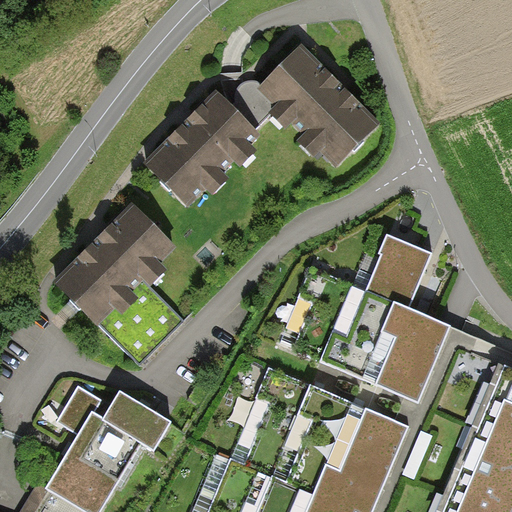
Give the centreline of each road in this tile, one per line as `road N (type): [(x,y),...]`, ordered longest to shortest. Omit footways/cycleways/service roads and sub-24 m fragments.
road 1 (residential): [(424,160),(288,238),(153,377),(136,384),(57,356),(15,429)]
road 2 (tertiary): [(203,0),(0,246)]
road 3 (residential): [(511,318),(424,160)]
road 4 (residential): [(369,0),(424,160)]
